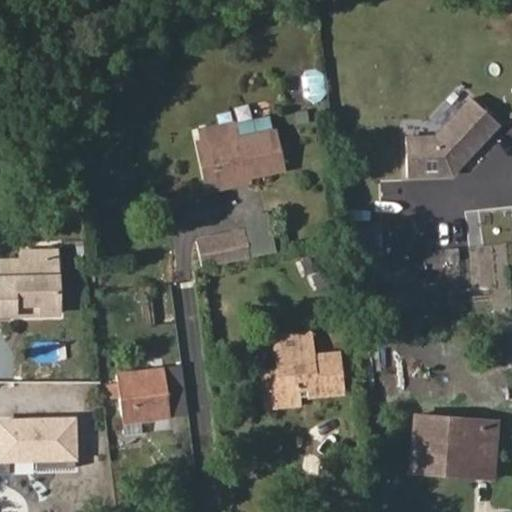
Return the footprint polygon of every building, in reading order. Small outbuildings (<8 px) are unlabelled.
[(325,101),(325,71),(304,70),(303,100),(325,101)] [(468,96),(434,133),(402,134),(403,178),(451,177),(499,125),(468,96)] [(273,133),(269,116),(232,124),(235,141),(273,133)] [(281,170),(273,133),(235,141),(232,124),(200,131),(203,143),(209,142),(217,183),(249,176),(281,170)] [(208,190),(251,181),(249,176),(217,183),(209,142),(203,143),(198,144),(208,190)] [(242,226),(249,257),(275,251),(270,229),(266,209),(239,215),(242,226)] [(203,267),(249,257),(242,226),(195,237),(203,267)] [(270,229),(275,251),(290,248),(285,226),(270,229)] [(39,305),(40,314),(56,313),(54,252),(20,253),(20,261),(0,261),(0,314),(15,314),(14,305),(39,305)] [(39,305),(14,305),(15,314),(40,314),(39,305)] [(340,393),(336,354),(310,357),(308,333),(275,337),(279,370),(263,372),(267,408),(300,404),(299,392),(298,387),(305,387),(305,391),(306,397),(340,393)] [(170,417),(164,369),(115,376),(116,384),(104,386),(106,399),(118,397),(122,423),(142,420),(170,417)] [(493,471),(495,438),(479,437),(481,421),(414,416),(409,472),(432,474),(433,466),(493,471)] [(144,434),(142,420),(122,423),(124,437),(144,434)] [(495,438),(496,422),(481,421),(479,437),(495,438)] [(88,448),(86,428),(61,429),(63,450),(88,448)] [(492,479),(493,471),(433,466),(432,474),(492,479)]
